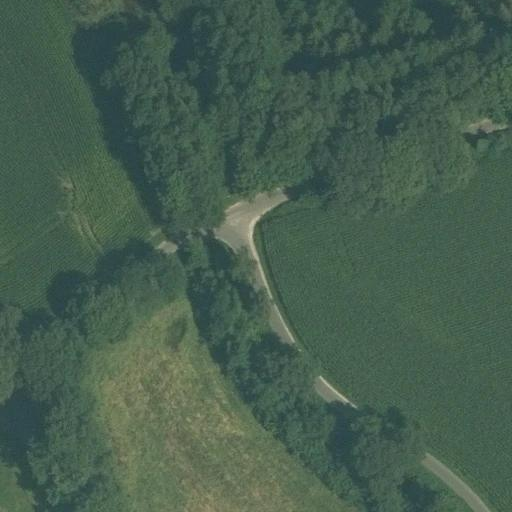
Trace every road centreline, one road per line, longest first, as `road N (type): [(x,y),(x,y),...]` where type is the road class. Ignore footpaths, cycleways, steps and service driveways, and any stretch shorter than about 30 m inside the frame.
road 1 (residential): [(491,511),(457,464),(322,376),(233,197)]
road 2 (residential): [(0,371),(171,226),(233,197)]
road 3 (residential): [(233,197),(511,107)]
